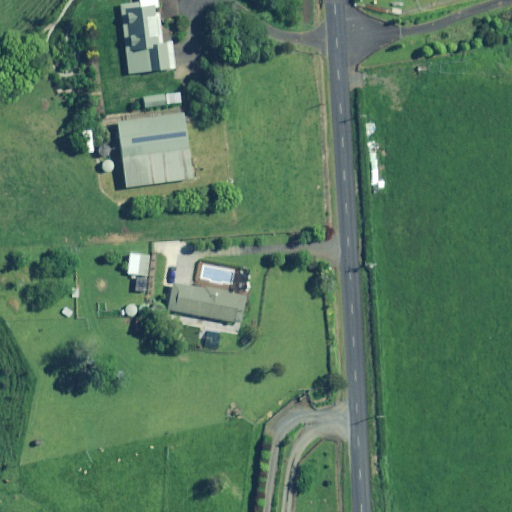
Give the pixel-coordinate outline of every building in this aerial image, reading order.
[(155,20),(153,5),(120,9),(128,74),(175,68),(171,43),(161,44),(158,19),(155,20)] [(181,103),(180,93),(166,95),(167,104),(181,103)] [(165,105),(163,95),(143,97),(144,108),(165,105)] [(191,179),(183,114),(117,123),(125,188),(191,179)] [(91,131),(82,132),(84,153),(93,152),(91,131)] [(150,256),(136,254),(134,275),(136,275),(135,290),(147,291),(145,306),(157,307),(158,295),(162,295),(166,257),(162,257),(163,254),(150,253),(150,256)] [(245,299),(172,284),(167,310),(239,325),(245,299)]
